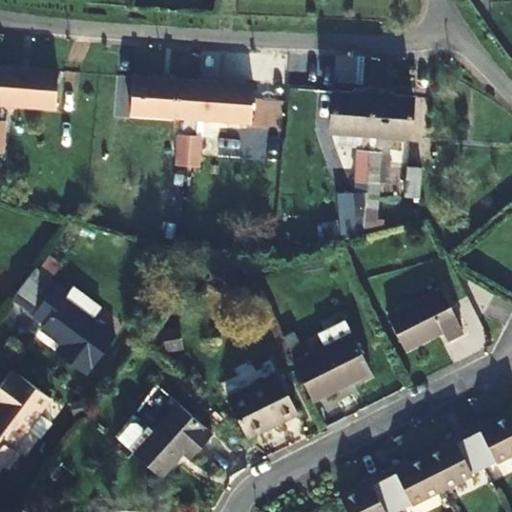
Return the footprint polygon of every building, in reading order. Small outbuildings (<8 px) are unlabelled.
[(0,67),(0,129),(1,122),(0,121),(0,104),(53,108),(56,72),(0,67)] [(186,166),(192,82),(130,77),(128,114),(182,118),(180,135),(175,135),(172,165),(186,166)] [(192,82),(186,166),(196,167),(198,137),(194,136),(195,119),(249,123),(252,87),(192,82)] [(365,182),(371,95),(332,92),(329,132),(360,135),(358,153),(354,153),(352,180),(365,182)] [(371,95),(365,182),(377,182),(379,154),(374,154),(375,135),(407,138),(410,99),(371,95)] [(31,273),(8,303),(41,328),(38,332),(65,352),(59,360),(83,378),(89,369),(90,370),(113,339),(90,322),(98,311),(70,291),(65,298),(31,273)] [(462,336),(442,294),(387,320),(403,353),(442,334),(447,343),(462,336)] [(351,337),(293,365),(312,405),(370,377),(351,337)] [(8,450),(45,399),(13,377),(12,379),(4,374),(0,379),(0,468),(3,471),(15,454),(8,450)] [(228,401),(246,439),(295,416),(277,378),(228,401)] [(146,416),(156,425),(176,403),(166,394),(146,416)] [(189,443),(195,449),(210,433),(176,403),(156,425),(132,452),(159,476),(181,452),(189,443)] [(483,468),(511,454),(511,419),(509,414),(480,429),(478,425),(465,432),(452,438),(454,442),(425,456),(395,471),(394,467),(381,473),(368,480),(370,483),(340,498),(347,511),(394,511),(399,510),(441,489),(483,468)]
